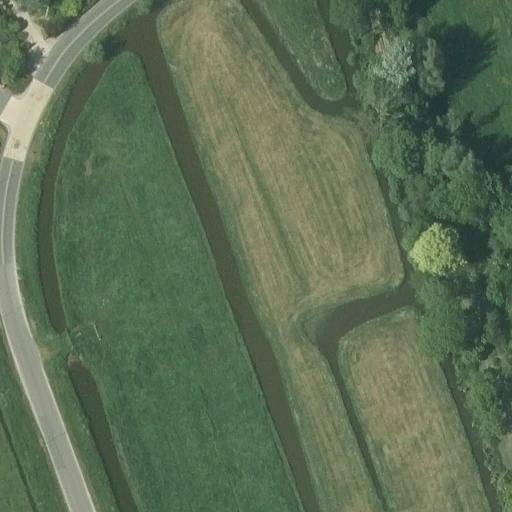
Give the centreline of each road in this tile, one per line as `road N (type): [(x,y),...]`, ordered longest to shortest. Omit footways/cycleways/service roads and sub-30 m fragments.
road 1 (tertiary): [(84,511),(10,308),(2,264),(5,185),(29,110)]
road 2 (tertiary): [(29,110),(73,41),(122,0)]
